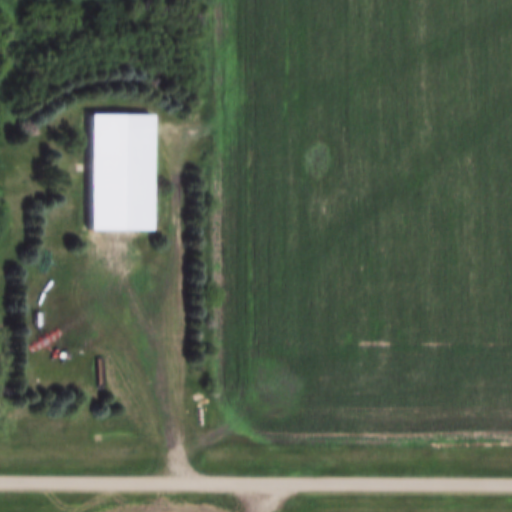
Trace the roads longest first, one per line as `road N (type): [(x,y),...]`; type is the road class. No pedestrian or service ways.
road 1 (residential): [(0,479),(511,481)]
road 2 (track): [(186,481),(195,125)]
